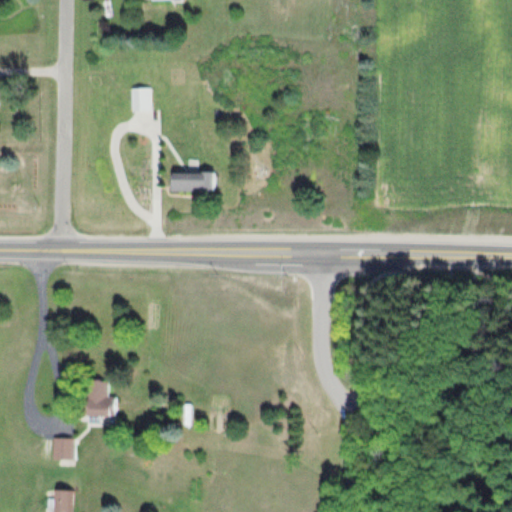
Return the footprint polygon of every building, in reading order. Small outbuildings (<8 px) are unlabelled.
[(149,110),(149,86),(130,86),(130,110),(149,110)] [(213,170),(171,170),(171,190),(213,190),(213,170)] [(114,396),(107,396),(107,379),(89,379),(89,415),(114,415),(114,396)] [(53,458),(75,458),(75,436),(53,436),(53,458)] [(70,511),(70,487),(51,488),(52,511),(70,511)]
